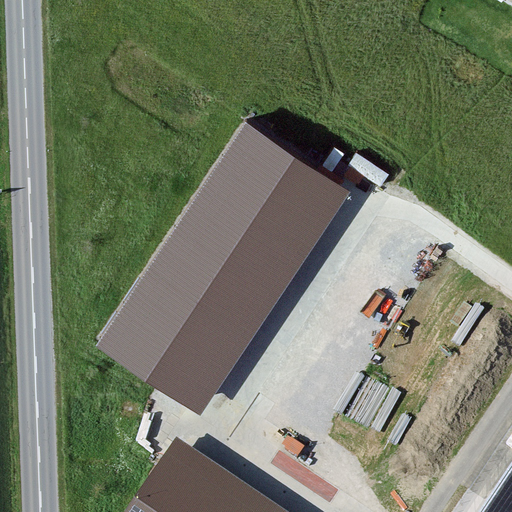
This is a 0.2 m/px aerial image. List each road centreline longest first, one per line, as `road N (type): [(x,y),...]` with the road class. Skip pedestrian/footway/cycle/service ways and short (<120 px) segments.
road 1 (tertiary): [(40,511),(22,0)]
road 2 (track): [(429,511),(511,388)]
